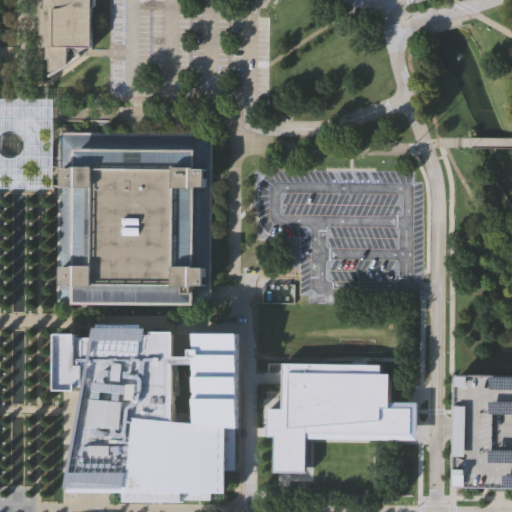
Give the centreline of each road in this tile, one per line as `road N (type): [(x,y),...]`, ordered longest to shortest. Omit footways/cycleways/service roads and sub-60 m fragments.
road 1 (residential): [(436,510),(436,194),(389,9)]
road 2 (residential): [(499,511),(249,510)]
road 3 (residential): [(249,287),(249,510)]
